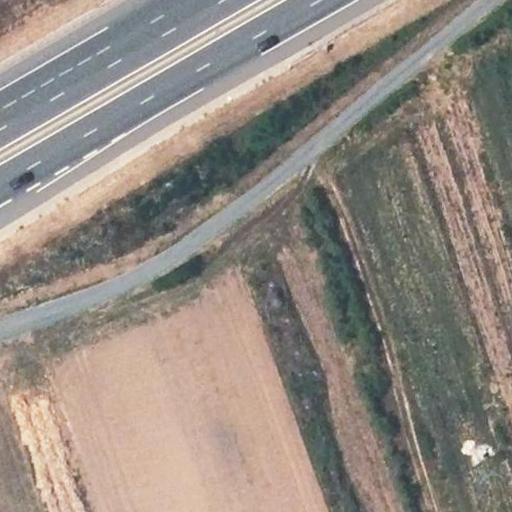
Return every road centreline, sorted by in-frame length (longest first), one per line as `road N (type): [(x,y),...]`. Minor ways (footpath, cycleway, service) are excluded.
road 1 (residential): [(0,332),(122,284),(190,243),(318,149),(491,0)]
road 2 (motorway): [(0,198),(335,0)]
road 3 (motorway): [(198,0),(0,115)]
